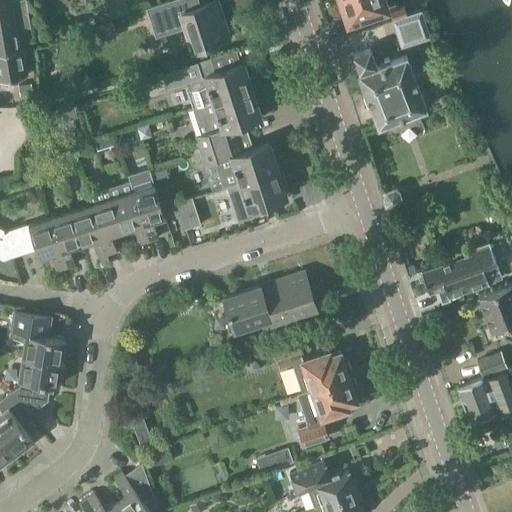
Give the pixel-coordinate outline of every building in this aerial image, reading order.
[(11,0),(0,0),(0,50),(19,48),(16,28),(25,26),(21,4),(12,6),(11,0)] [(156,35),(175,29),(186,25),(193,48),(223,39),(217,18),(223,16),(217,0),(213,0),(192,7),(190,0),(162,0),(147,5),(156,35)] [(386,8),(383,0),(338,0),(341,7),(344,9),(348,21),(386,8)] [(392,19),(406,14),(403,4),(390,9),(393,18),(392,19)] [(406,14),(392,19),(401,44),(429,35),(420,9),(406,14)] [(0,79),(28,75),(23,47),(19,48),(0,50),(0,79)] [(353,53),(360,71),(359,71),(379,123),(387,120),(390,127),(395,129),(419,120),(421,115),(419,108),(426,105),(406,53),(390,59),(389,55),(384,57),(385,61),(376,64),(370,47),(353,53)] [(193,106),(251,88),(243,61),(215,70),(210,56),(174,68),(179,83),(189,79),(192,89),(188,91),(193,106)] [(32,81),(19,83),(20,94),(33,92),(32,81)] [(200,149),(237,137),(232,124),(260,114),(251,88),(245,90),(193,106),(191,106),(200,133),(196,135),(200,149)] [(74,103),(42,110),(45,124),(77,117),(74,103)] [(104,137),(96,140),(98,149),(105,147),(106,142),(104,137)] [(237,137),(200,149),(205,163),(215,160),(223,186),(230,183),(277,168),(269,141),(241,150),(237,137)] [(165,216),(149,167),(128,174),(132,188),(132,189),(142,220),(148,239),(158,236),(153,220),(165,216)] [(286,194),(277,168),(230,183),(234,196),(233,201),(237,213),(241,218),(262,211),(264,207),(263,202),(286,194)] [(382,196),(385,205),(390,207),(399,204),(401,199),(399,190),(393,188),(384,191),(382,196)] [(140,242),(148,239),(142,220),(132,189),(110,196),(116,215),(121,230),(134,226),(140,242)] [(111,233),(121,230),(116,215),(110,196),(90,202),(101,235),(106,253),(116,249),(111,233)] [(192,196),(177,201),(185,228),(201,223),(192,196)] [(90,202),(69,209),(74,226),(80,243),(93,239),(98,255),(106,253),(101,235),(90,202)] [(69,209),(49,216),(63,260),(65,266),(75,263),(69,247),(80,243),(74,226),(69,209)] [(28,222),(36,247),(39,256),(51,252),(57,269),(65,266),(63,260),(49,216),(28,222)] [(36,247),(28,222),(17,226),(26,251),(36,247)] [(0,226),(0,256),(3,258),(14,254),(6,229),(0,226)] [(6,229),(14,254),(26,251),(17,226),(6,229)] [(478,289),(477,285),(489,280),(482,262),(495,257),(489,240),(463,249),(465,254),(422,270),(429,289),(427,290),(433,306),(452,298),(450,295),(469,288),(471,291),(478,289)] [(260,283),(224,295),(235,328),(270,317),(271,321),(317,307),(304,269),(274,279),(276,284),(262,289),(260,283)] [(511,281),(479,292),(491,327),(499,325),(504,338),(511,341),(511,281)] [(22,355),(62,361),(65,338),(49,335),(52,315),(14,309),(13,320),(11,335),(24,340),(22,355)] [(295,338),(275,345),(281,361),(300,354),(295,338)] [(281,361),(278,362),(279,366),(292,362),(302,391),(348,375),(342,358),(338,359),(335,351),(330,353),(326,345),(317,348),(319,352),(302,358),(300,354),(281,361)] [(500,348),(476,358),(483,375),(507,365),(500,348)] [(134,354),(118,360),(124,376),(140,370),(134,354)] [(62,361),(22,355),(19,378),(23,379),(23,383),(11,392),(32,419),(44,410),(40,405),(48,399),(50,383),(58,384),(62,361)] [(484,376),(457,385),(470,419),(475,417),(476,422),(493,416),(491,411),(511,403),(511,383),(507,368),(484,377),(484,376)] [(302,391),(297,393),(308,424),(323,419),(322,415),(348,406),(346,401),(352,400),(349,392),(353,390),(348,375),(302,391)] [(0,412),(0,434),(13,453),(33,438),(23,425),(32,419),(11,392),(0,399),(0,405),(2,411),(0,412)] [(308,424),(294,429),(299,445),(328,435),(323,419),(308,424)] [(147,425),(135,429),(139,440),(139,441),(151,437),(147,425)] [(0,462),(13,453),(0,434),(0,462)] [(289,445),(278,449),(283,464),(294,460),(289,445)] [(165,447),(153,451),(157,463),(169,459),(165,447)] [(347,466),(329,473),(323,457),(288,470),(297,493),(307,490),(313,505),(323,501),(324,502),(358,489),(354,478),(351,479),(347,466)] [(127,493),(115,502),(122,511),(152,511),(150,509),(157,504),(142,462),(125,475),(122,471),(114,476),(127,493)] [(362,499),(358,489),(324,502),(327,511),(363,511),(359,500),(362,499)] [(94,492),(85,498),(95,511),(122,511),(115,502),(106,509),(94,492)] [(95,511),(85,498),(79,502),(86,511),(95,511)] [(203,499),(190,504),(193,511),(195,511),(207,507),(203,499)]
